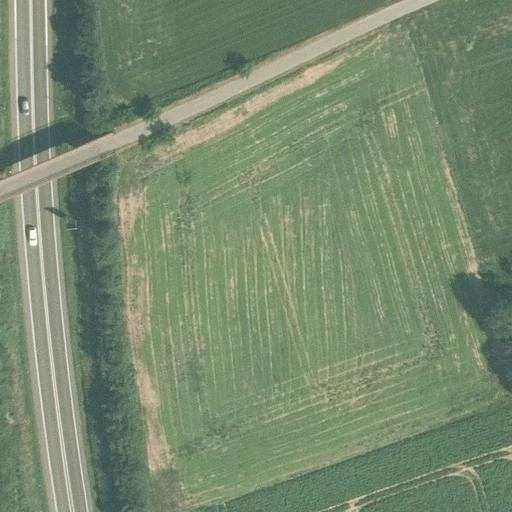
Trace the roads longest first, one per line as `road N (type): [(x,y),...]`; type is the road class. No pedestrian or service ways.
road 1 (primary): [(73,511),(32,127),(31,0)]
road 2 (track): [(0,189),(425,0)]
